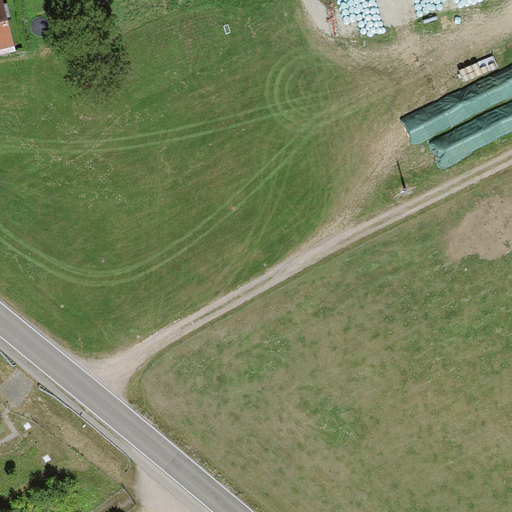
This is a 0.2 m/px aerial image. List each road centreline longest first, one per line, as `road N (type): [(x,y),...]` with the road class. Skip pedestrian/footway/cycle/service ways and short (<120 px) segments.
road 1 (trunk): [(0,397),(511,108)]
road 2 (track): [(80,383),(511,156)]
road 3 (secondary): [(234,511),(0,319)]
